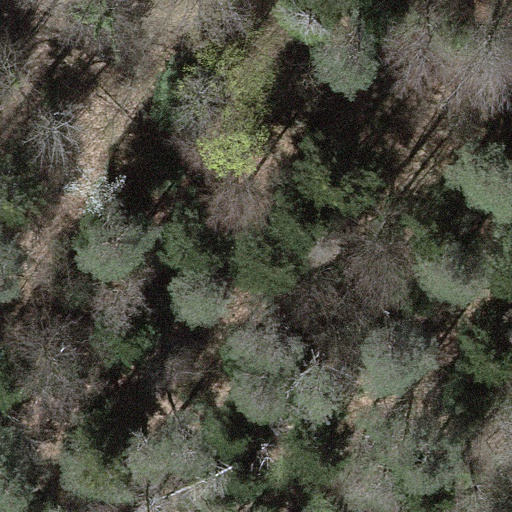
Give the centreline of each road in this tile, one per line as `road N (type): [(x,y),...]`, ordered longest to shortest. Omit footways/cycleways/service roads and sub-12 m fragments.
road 1 (track): [(511,188),(201,23)]
road 2 (track): [(511,100),(201,23)]
road 3 (track): [(201,23),(0,4)]
